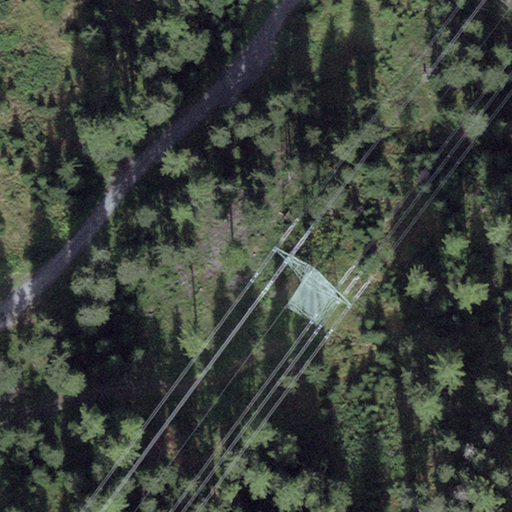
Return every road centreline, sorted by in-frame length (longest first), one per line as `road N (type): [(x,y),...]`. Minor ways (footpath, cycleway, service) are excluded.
road 1 (track): [(0,319),(288,0)]
road 2 (track): [(0,426),(102,394),(203,383),(292,331)]
